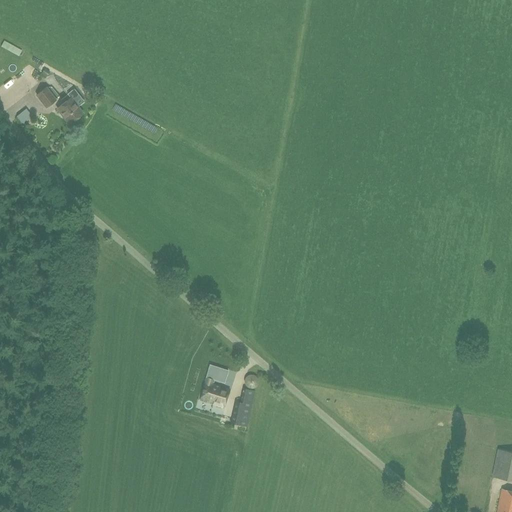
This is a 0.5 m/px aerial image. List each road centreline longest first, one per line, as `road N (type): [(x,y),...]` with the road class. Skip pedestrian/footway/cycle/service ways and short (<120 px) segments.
road 1 (unclassified): [(436,511),(76,201)]
road 2 (unclassified): [(49,511),(76,201)]
